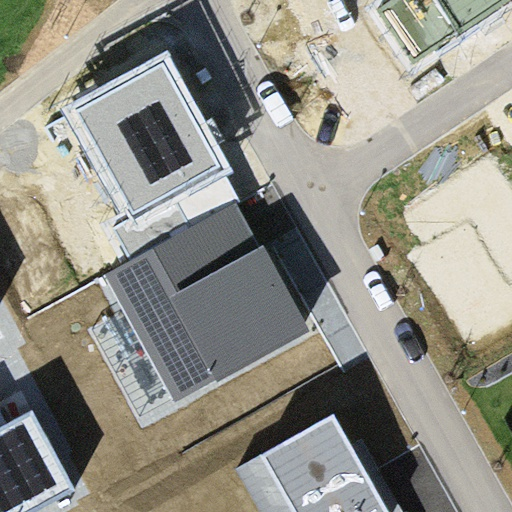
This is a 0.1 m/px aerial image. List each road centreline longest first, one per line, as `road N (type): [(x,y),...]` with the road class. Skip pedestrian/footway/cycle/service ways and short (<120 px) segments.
road 1 (residential): [(197,0),(500,511)]
road 2 (unknown): [(311,192),(511,61)]
road 3 (residential): [(0,108),(139,0)]
